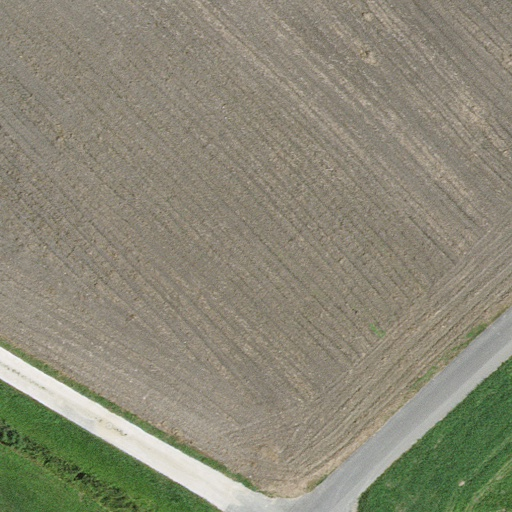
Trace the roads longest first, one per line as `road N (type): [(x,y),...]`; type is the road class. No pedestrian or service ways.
road 1 (track): [(266,511),(0,355)]
road 2 (residential): [(334,511),(511,346)]
